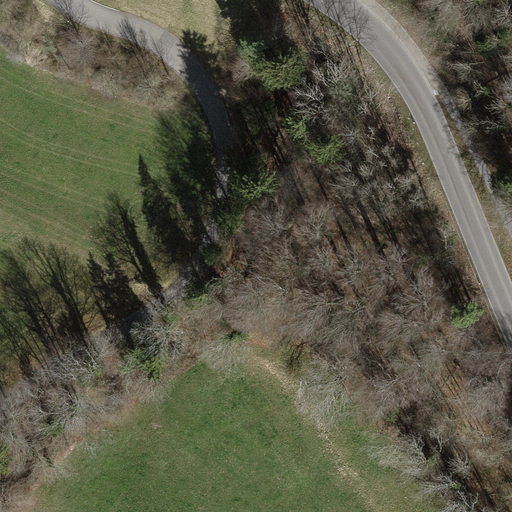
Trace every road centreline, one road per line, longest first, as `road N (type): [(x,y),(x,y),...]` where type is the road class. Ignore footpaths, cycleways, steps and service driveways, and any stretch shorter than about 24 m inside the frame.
road 1 (unclassified): [(0,401),(181,292),(218,239),(229,179),(214,101),(176,52),(66,0)]
road 2 (tertiary): [(335,1),(411,80),(511,318)]
